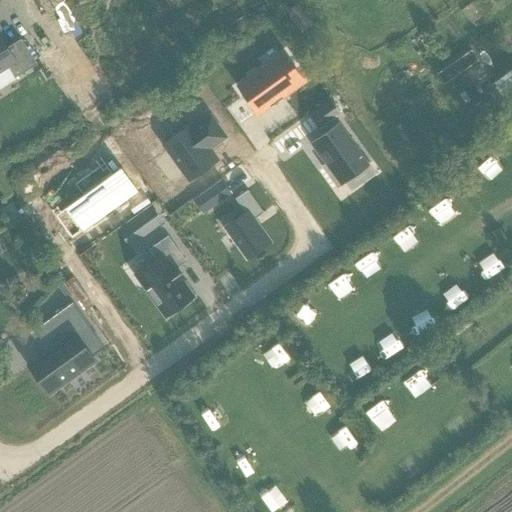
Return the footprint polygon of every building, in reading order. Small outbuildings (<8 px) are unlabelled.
[(91,0),(104,20),(135,0),(91,0)] [(91,56),(106,48),(93,27),(79,36),(91,56)] [(0,73),(9,68),(16,79),(38,65),(22,39),(8,48),(0,35),(0,73)] [(72,40),(43,58),(78,113),(107,94),(72,40)] [(285,54),(239,87),(257,113),(270,104),(271,107),(284,98),(282,96),(297,85),(296,84),(295,85),(290,77),(292,76),(290,74),(296,69),(285,54)] [(310,116),(320,129),(341,113),(332,100),(310,116)] [(192,124),(164,145),(190,181),(218,160),(210,149),(225,137),(211,117),(195,128),(192,124)] [(340,123),(313,143),(328,163),(324,167),(338,186),(350,178),(353,181),(366,172),(363,168),(370,163),(340,123)] [(59,211),(76,234),(131,195),(114,171),(59,211)] [(271,243),(254,220),(264,212),(248,190),(236,199),(246,213),(226,227),(249,259),(271,243)] [(159,260),(138,275),(169,317),(174,313),(175,314),(189,303),(194,299),(182,282),(184,282),(175,270),(187,262),(169,238),(152,251),(159,260)] [(74,302),(35,330),(50,352),(36,362),(56,388),(94,360),(77,337),(91,327),(85,318),(74,302)]
